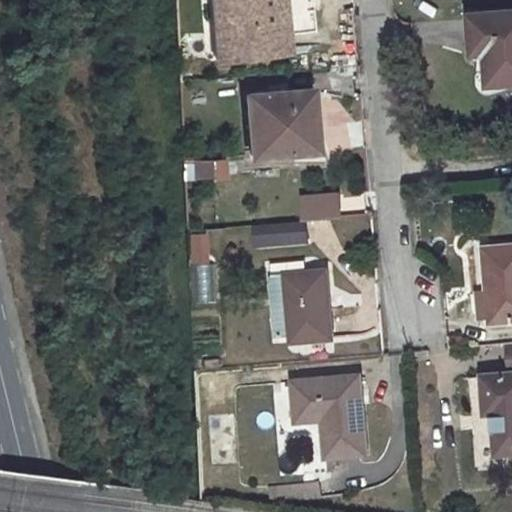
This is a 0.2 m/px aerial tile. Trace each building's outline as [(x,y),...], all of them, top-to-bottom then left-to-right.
[(242,57),(239,26),(217,28),(214,0),(206,0),(213,60),(242,57)] [(281,34),(278,0),(214,0),(217,28),(239,26),(242,57),(288,52),(285,33),(281,34)] [(310,28),(308,0),(286,0),(288,29),(310,28)] [(511,84),(511,12),(473,15),(476,54),(480,54),(482,88),(483,91),(484,92),(490,94),(491,94),(492,86),(511,84)] [(277,85),(267,86),(268,94),(278,93),(277,85)] [(311,89),(305,90),(306,111),(311,111),(314,111),(311,89)] [(268,94),(246,96),(252,156),(315,150),(311,111),(306,111),(305,90),(278,93),(268,94)] [(222,160),(194,162),(194,180),(223,177),(222,160)] [(307,221),(342,218),(341,196),(305,199),(307,221)] [(307,221),(257,225),(259,244),(309,241),(307,221)] [(205,234),(191,235),(192,254),(207,254),(205,234)] [(511,246),(486,248),(493,323),(511,321),(511,246)] [(326,272),(287,276),(292,337),(292,342),(332,338),(326,272)] [(287,276),(270,277),(275,338),(292,337),(287,276)] [(511,368),(511,375),(485,378),(487,414),(495,413),(498,454),(511,452),(511,342),(510,343),(511,368)] [(361,376),(295,382),(298,420),(324,419),(328,457),(367,454),(361,376)]
